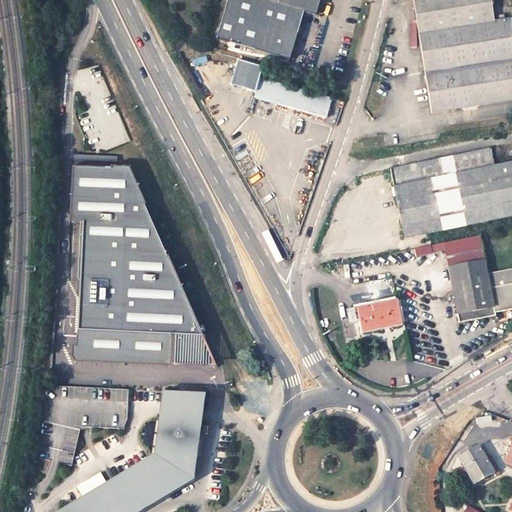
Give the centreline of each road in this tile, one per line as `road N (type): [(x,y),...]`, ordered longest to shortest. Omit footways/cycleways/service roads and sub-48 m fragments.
road 1 (primary): [(103,0),(282,361),(291,415)]
road 2 (primary): [(289,314),(126,0)]
road 3 (residential): [(289,314),(301,250),(380,0)]
road 4 (unknown): [(198,500),(224,411),(153,418),(119,456),(41,511)]
road 5 (primary): [(511,351),(416,404),(375,411)]
road 6 (primary): [(396,447),(424,419),(511,367)]
